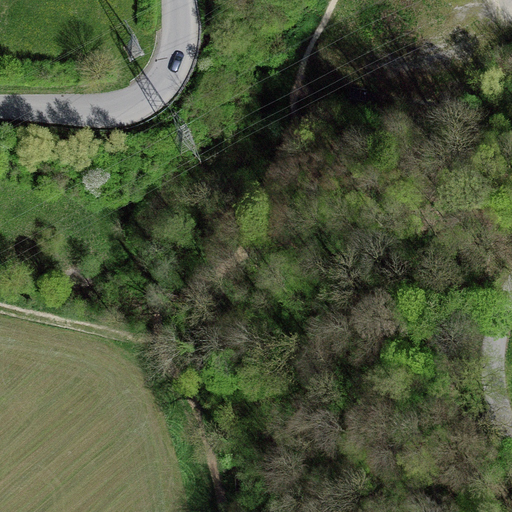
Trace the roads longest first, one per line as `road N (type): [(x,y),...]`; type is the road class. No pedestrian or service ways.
road 1 (track): [(0,307),(185,344),(226,314),(293,121),(304,60),(335,0)]
road 2 (unclassified): [(0,106),(88,111),(141,101),(167,77),(175,56),(178,0)]
road 3 (unclassified): [(511,293),(494,341),(493,382),(511,444)]
